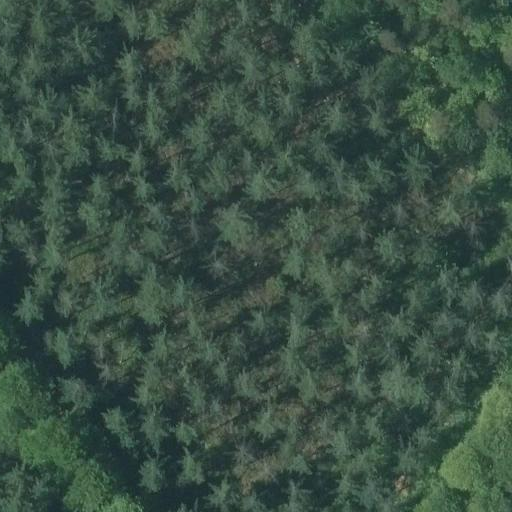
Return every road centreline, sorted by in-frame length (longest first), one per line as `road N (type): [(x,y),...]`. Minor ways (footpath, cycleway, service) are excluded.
road 1 (track): [(511,221),(408,128),(296,0)]
road 2 (track): [(0,350),(124,511)]
road 3 (track): [(428,511),(511,385)]
